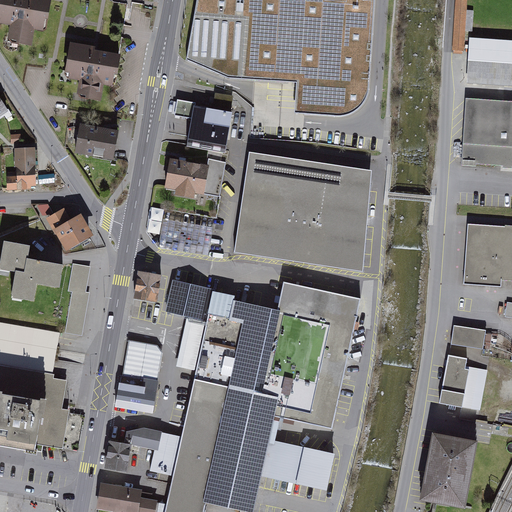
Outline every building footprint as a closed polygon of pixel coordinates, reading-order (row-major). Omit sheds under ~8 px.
[(4,0),(1,25),(14,26),(12,42),(36,45),(38,30),(48,32),(49,20),(53,20),(55,0),(4,0)] [(230,78),(239,0),(198,0),(188,60),(230,78)] [(239,0),(230,78),(299,85),(297,115),(350,117),(365,111),(374,97),(380,0),(239,0)] [(469,0),(457,0),(455,53),(466,53),(469,0)] [(511,42),(469,40),(466,88),(511,90),(511,42)] [(101,46),(74,42),(69,71),(73,72),(72,79),(84,81),(82,99),(107,103),(110,86),(118,87),(124,53),(100,49),(101,46)] [(0,93),(0,119),(2,122),(6,119),(10,124),(17,119),(0,93)] [(178,116),(197,119),(193,145),(230,150),(236,112),(199,107),(200,103),(180,100),(178,116)] [(511,103),(465,101),(461,166),(511,168),(511,103)] [(123,130),(83,124),(78,155),(118,162),(123,130)] [(24,137),(12,138),(13,146),(24,145),(24,137)] [(38,148),(17,149),(19,178),(8,178),(9,194),(38,192),(38,188),(41,188),(38,148)] [(253,154),(239,252),(365,270),(379,171),(253,154)] [(210,166),(175,159),(169,188),(181,191),(180,195),(199,199),(200,195),(221,199),(228,164),(211,161),(210,166)] [(69,210),(50,221),(68,253),(99,236),(87,215),(75,222),(69,210)] [(162,236),(160,249),(211,258),(217,230),(165,220),(167,212),(154,210),(150,234),(162,236)] [(511,283),(511,229),(468,226),(463,290),(502,292),(502,282),(511,283)] [(37,245),(10,241),(6,270),(20,272),(17,296),(41,300),(43,282),(65,285),(68,262),(35,258),(37,245)] [(94,268),(74,265),(69,295),(74,296),(67,334),(85,337),(93,294),(89,293),(94,268)] [(167,274),(142,271),(138,298),(163,302),(167,274)] [(176,281),(169,314),(192,319),(209,323),(216,290),(176,281)] [(279,401),(274,421),(282,423),(334,433),(346,375),(361,302),(283,286),(277,314),(281,314),(262,397),(279,401)] [(204,511),(205,508),(245,329),(228,325),(233,304),(235,295),(216,290),(209,323),(192,319),(181,369),(196,372),(182,437),(173,477),(167,503),(165,511),(204,511)] [(205,508),(223,511),(253,511),(256,502),(261,480),(328,495),(336,458),(329,456),(277,445),(282,423),(274,421),(279,401),(262,397),(281,314),(277,314),(233,304),(228,325),(245,329),(205,508)] [(0,365),(56,374),(63,333),(0,323),(0,365)] [(489,329),(457,325),(454,346),(486,350),(489,329)] [(166,355),(158,346),(132,342),(127,377),(124,377),(123,385),(146,388),(147,380),(162,383),(166,355)] [(447,391),(444,404),(476,409),(478,397),(483,369),(468,367),(470,359),(453,356),(447,391)] [(56,374),(0,365),(0,446),(6,447),(6,444),(31,448),(31,453),(45,455),(46,447),(66,450),(72,411),(66,410),(70,381),(56,379),(56,374)] [(146,388),(123,385),(120,407),(157,412),(162,383),(147,380),(146,388)] [(161,451),(165,434),(147,429),(129,432),(127,444),(143,447),(157,451),(161,451)] [(486,439),(441,430),(428,499),(473,507),(486,439)] [(173,477),(182,437),(165,434),(161,451),(157,451),(153,472),(173,477)] [(113,441),(108,468),(131,472),(135,456),(141,457),(143,447),(127,444),(113,441)] [(146,491),(105,484),(100,509),(115,511),(165,511),(167,503),(154,501),(155,496),(145,494),(146,491)]
